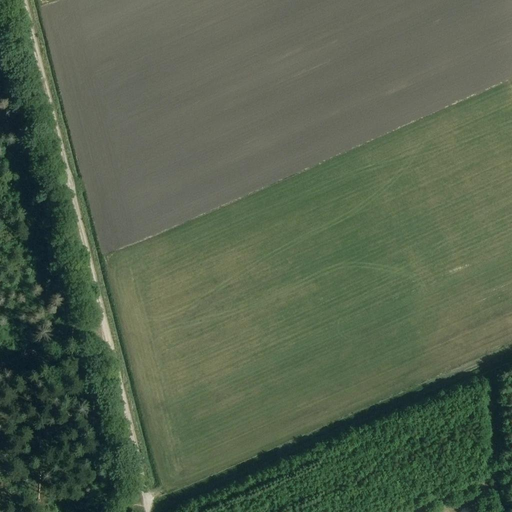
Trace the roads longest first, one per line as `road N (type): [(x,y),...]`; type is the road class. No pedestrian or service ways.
road 1 (track): [(104,322),(21,0)]
road 2 (track): [(148,511),(104,322)]
